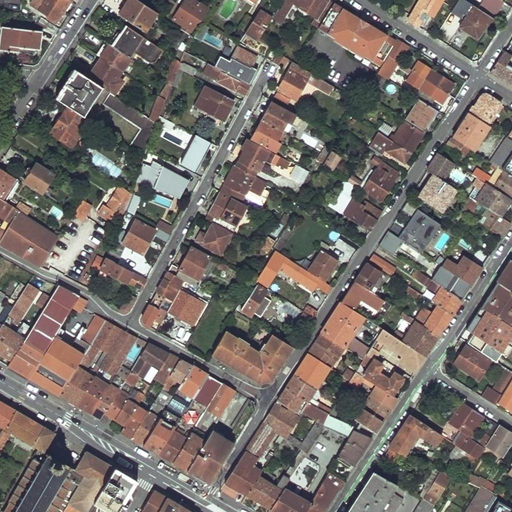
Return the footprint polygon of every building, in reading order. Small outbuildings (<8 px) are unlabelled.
[(72,1),(69,0),(32,0),(31,3),(47,14),(46,16),(57,23),(72,1)] [(126,8),(121,15),(146,32),(153,21),(154,21),(159,15),(137,0),(127,0),(123,6),(126,8)] [(205,8),(198,3),(197,4),(190,0),(186,0),(174,19),(184,26),(181,30),(189,35),(196,23),(199,22),(206,12),(205,8)] [(210,0),(207,5),(212,8),(217,0),(210,0)] [(328,0),(327,0),(286,0),(274,20),(281,24),(294,4),(316,19),(328,0)] [(333,3),(328,0),(316,19),(312,25),(317,29),(333,3)] [(436,0),(442,3),(443,0),(418,0),(407,20),(418,27),(434,0),(436,0)] [(464,0),(458,0),(458,2),(468,9),(471,4),(464,0)] [(333,3),(317,29),(327,35),(343,10),(333,3)] [(474,6),(460,28),(478,40),(488,25),(489,26),(494,19),(474,6)] [(343,10),(327,35),(380,68),(395,42),(343,10)] [(246,32),(244,34),(257,43),(257,42),(261,36),(272,19),(259,11),(253,20),(246,32)] [(247,16),(240,28),(246,32),(253,20),(247,16)] [(39,19),(36,23),(56,36),(61,29),(46,19),(39,19)] [(3,26),(1,50),(34,54),(34,48),(39,49),(41,31),(3,26)] [(128,26),(114,46),(133,59),(136,61),(139,63),(141,59),(151,66),(153,63),(159,61),(165,51),(128,26)] [(273,42),(261,36),(257,42),(269,49),(273,42)] [(399,40),(389,57),(395,62),(406,45),(399,40)] [(133,59),(114,46),(110,44),(102,56),(122,70),(125,72),(130,64),(133,59)] [(219,57),(213,67),(249,86),(255,75),(249,71),(256,57),(237,47),(229,62),(219,57)] [(504,51),(490,72),(511,87),(511,66),(507,63),(511,56),(504,51)] [(276,53),(272,62),(278,65),(282,68),(287,60),(276,53)] [(102,56),(88,77),(102,86),(109,91),(112,93),(121,80),(117,77),(122,70),(102,56)] [(389,57),(378,74),(386,80),(389,81),(399,64),(395,62),(389,57)] [(176,58),(167,82),(169,83),(171,85),(181,61),(176,58)] [(181,61),(171,85),(172,86),(181,62),(181,61)] [(418,63),(412,72),(413,73),(448,95),(454,86),(418,63)] [(197,70),(185,64),(181,70),(194,76),(197,70)] [(293,64),(277,90),(294,100),(310,74),(293,64)] [(208,65),(205,71),(219,79),(217,82),(235,91),(236,90),(246,95),(251,87),(249,86),(213,67),(208,65)] [(77,70),(58,100),(69,106),(85,117),(102,86),(88,77),(77,70)] [(448,95),(413,73),(407,82),(425,93),(419,101),(430,108),(436,100),(442,104),(448,95)] [(378,74),(373,83),(381,89),(386,80),(378,74)] [(315,77),(310,83),(328,94),(332,87),(315,77)] [(172,86),(171,85),(169,83),(161,96),(167,100),(172,86)] [(203,87),(194,106),(223,121),(233,102),(203,87)] [(128,144),(145,156),(158,124),(158,123),(150,117),(112,93),(109,91),(102,104),(138,128),(128,144)] [(276,93),(271,102),(283,109),(287,100),(276,93)] [(150,117),(158,123),(161,117),(167,100),(161,96),(159,94),(150,117)] [(472,107),(469,114),(486,125),(499,104),(485,95),(484,95),(482,97),(480,99),(474,108),(472,107)] [(369,99),(365,96),(362,102),(359,106),(362,108),(365,104),(366,105),(369,99)] [(418,100),(405,121),(424,132),(437,112),(430,108),(419,101),(418,100)] [(271,102),(260,121),(283,132),(293,115),(283,109),(271,102)] [(69,106),(51,133),(73,147),(90,121),(85,117),(69,106)] [(469,114),(453,139),(464,146),(470,150),(474,152),(489,127),(486,125),(469,114)] [(175,124),(161,117),(158,123),(158,124),(171,131),(175,124)] [(260,121),(250,138),(273,151),(276,146),(273,145),(277,137),(280,139),(283,132),(260,121)] [(378,131),(388,136),(392,128),(382,123),(378,131)] [(391,137),(389,141),(410,155),(423,135),(407,125),(401,134),(398,132),(394,138),(391,137)] [(389,141),(378,134),(373,141),(387,150),(386,152),(404,164),(410,155),(389,141)] [(196,135),(181,163),(195,172),(210,143),(196,135)] [(490,163),(492,164),(502,170),(511,152),(511,141),(506,137),(490,163)] [(453,139),(452,138),(447,146),(459,153),(464,146),(453,139)] [(287,162),(246,141),(242,150),(244,151),(239,160),(237,159),(233,165),(254,175),(262,160),(268,163),(269,162),(276,166),(278,165),(284,168),(287,162)] [(330,148),(325,146),(322,152),(327,155),(330,148)] [(464,146),(459,153),(466,157),(470,150),(464,146)] [(511,152),(502,170),(511,177),(511,152)] [(433,175),(442,181),(454,164),(438,153),(426,171),(433,175)] [(332,154),(323,167),(332,172),(340,159),(332,154)] [(378,167),(363,191),(380,202),(398,175),(375,159),(373,163),(378,167)] [(143,163),(135,181),(179,198),(188,179),(153,160),(150,166),(143,163)] [(36,163),(25,182),(42,194),(54,174),(36,163)] [(490,168),(502,176),(497,183),(477,170),(473,176),(475,177),(510,199),(511,195),(511,177),(502,170),(492,164),(490,168)] [(254,175),(233,165),(223,185),(219,192),(230,198),(240,204),(245,195),(248,190),(259,196),(263,189),(267,183),(254,175)] [(305,172),(293,166),(287,177),(300,183),(305,172)] [(11,197),(20,182),(0,168),(0,198),(27,215),(30,210),(11,197)] [(433,175),(419,196),(441,211),(455,189),(442,181),(433,175)] [(510,199),(475,177),(473,179),(481,184),(480,186),(481,187),(478,193),(472,189),(468,197),(477,203),(485,208),(498,217),(510,199)] [(360,185),(350,179),(348,182),(358,188),(360,185)] [(352,186),(345,182),(341,187),(350,193),(354,187),(352,186)] [(120,186),(107,207),(116,213),(119,215),(125,205),(120,202),(127,190),(120,186)] [(350,193),(341,187),(328,207),(343,216),(353,200),(355,197),(350,193)] [(269,192),(263,189),(259,196),(248,190),(245,195),(263,204),(269,192)] [(246,207),(240,204),(230,198),(229,199),(219,193),(205,219),(232,233),(246,207)] [(139,196),(132,194),(125,211),(132,214),(139,196)] [(468,197),(459,210),(469,216),(477,203),(468,197)] [(27,215),(0,198),(0,214),(13,223),(6,233),(0,230),(0,244),(40,267),(59,236),(54,233),(27,215)] [(89,203),(83,199),(73,215),(81,220),(89,207),(89,203)] [(362,205),(353,200),(343,216),(369,233),(382,214),(364,202),(362,205)] [(439,224),(406,202),(401,210),(411,217),(397,238),(402,241),(421,253),(439,224)] [(107,207),(103,205),(99,212),(100,214),(111,221),(116,213),(107,207)] [(49,214),(59,219),(63,212),(53,206),(49,214)] [(485,208),(476,222),(500,238),(509,224),(498,217),(485,208)] [(72,216),(68,213),(64,220),(68,223),(72,216)] [(301,222),(295,218),(288,229),(294,233),(301,222)] [(118,228),(106,258),(114,262),(117,264),(126,245),(143,254),(155,231),(135,220),(128,232),(118,228)] [(155,227),(159,229),(170,235),(173,229),(159,221),(155,227)] [(201,233),(195,242),(219,255),(230,234),(212,224),(206,235),(201,233)] [(159,229),(155,235),(167,241),(170,235),(159,229)] [(294,233),(288,229),(276,249),(282,253),(294,233)] [(387,231),(377,247),(392,256),(402,241),(397,238),(387,231)] [(171,265),(167,272),(183,281),(194,287),(195,285),(199,287),(200,284),(196,282),(206,263),(213,267),(211,270),(219,275),(218,277),(221,278),(227,266),(210,257),(209,258),(190,247),(179,269),(171,265)] [(275,252),(257,283),(259,284),(267,289),(283,267),(286,269),(291,263),(275,252)] [(317,260),(309,273),(322,281),(325,283),(338,262),(322,252),(317,260)] [(373,254),(368,261),(391,276),(396,269),(373,254)] [(317,260),(311,256),(303,269),(309,273),(317,260)] [(445,260),(441,267),(470,285),(481,269),(461,256),(455,266),(445,260)] [(106,258),(98,277),(104,281),(108,273),(126,283),(127,282),(140,289),(146,279),(140,276),(139,278),(113,263),(114,262),(106,258)] [(511,260),(497,282),(499,284),(511,291),(511,260)] [(367,263),(355,282),(375,295),(377,292),(371,289),(381,272),(367,263)] [(470,285),(441,267),(440,266),(430,281),(432,282),(438,286),(460,300),(470,285)] [(429,287),(432,282),(430,281),(418,273),(415,271),(412,276),(429,287)] [(167,272),(157,292),(165,297),(169,300),(173,301),(183,281),(167,272)] [(322,281),(318,288),(329,296),(333,289),(325,283),(322,281)] [(16,302),(23,288),(12,282),(5,296),(16,302)] [(355,282),(341,303),(353,311),(360,300),(378,312),(381,307),(387,311),(390,305),(375,295),(355,282)] [(432,282),(429,287),(432,289),(431,290),(435,293),(429,301),(436,306),(450,316),(460,300),(438,286),(432,282)] [(1,326),(0,327),(0,354),(10,361),(26,336),(11,327),(13,322),(17,324),(38,291),(28,284),(13,308),(6,318),(1,326)] [(10,361),(7,366),(18,373),(28,378),(60,326),(72,307),(80,295),(78,296),(58,284),(50,298),(42,310),(26,336),(10,361)] [(259,284),(241,312),(252,318),(254,315),(262,319),(272,304),(264,299),(269,291),(267,289),(259,284)] [(511,291),(499,284),(483,309),(509,325),(511,320),(511,291)] [(407,287),(404,292),(419,302),(423,297),(407,287)] [(157,292),(155,295),(155,296),(163,301),(165,297),(157,292)] [(180,293),(167,315),(191,328),(203,306),(180,293)] [(43,294),(36,306),(42,310),(50,298),(43,294)] [(127,294),(119,310),(123,312),(129,310),(135,299),(127,294)] [(89,301),(80,295),(72,307),(81,313),(89,301)] [(227,296),(224,300),(237,307),(239,303),(227,296)] [(160,307),(162,304),(153,299),(142,320),(143,324),(156,332),(167,311),(160,307)] [(224,300),(222,304),(235,311),(237,307),(224,300)] [(278,317),(291,322),(298,307),(284,302),(278,317)] [(380,328),(377,326),(365,318),(353,311),(341,303),(321,334),(343,348),(362,361),(366,356),(382,329),(380,328)] [(13,308),(8,305),(1,315),(6,318),(13,308)] [(308,305),(305,311),(314,316),(317,312),(308,305)] [(422,310),(414,322),(436,335),(441,328),(442,328),(450,316),(436,306),(430,315),(422,310)] [(402,322),(411,328),(405,338),(396,332),(393,337),(424,357),(437,336),(436,335),(414,322),(396,309),(394,313),(399,316),(397,319),(402,322)] [(305,311),(300,319),(309,325),(314,316),(305,311)] [(60,326),(28,378),(45,389),(59,397),(105,321),(96,316),(82,340),(77,337),(72,345),(62,338),(67,330),(60,326)] [(76,407),(94,377),(100,367),(123,330),(105,321),(59,397),(67,402),(76,407)] [(411,328),(402,322),(396,332),(405,338),(411,328)] [(225,333),(213,354),(261,384),(272,382),(293,348),(283,341),(261,328),(250,344),(239,338),(237,340),(225,333)] [(393,337),(382,329),(366,356),(371,359),(373,360),(375,357),(376,357),(384,344),(401,356),(399,360),(399,361),(399,363),(400,363),(414,372),(424,357),(393,337)] [(123,330),(100,367),(107,371),(102,378),(109,383),(137,338),(123,330)] [(321,334),(308,354),(329,369),(335,372),(337,369),(332,366),(343,348),(321,334)] [(287,335),(283,341),(293,348),(295,350),(299,343),(287,335)] [(108,386),(90,415),(94,418),(99,421),(147,343),(137,338),(109,383),(108,386)] [(147,343),(99,421),(107,426),(112,417),(124,425),(136,406),(143,395),(137,391),(130,402),(120,396),(133,375),(141,380),(152,362),(160,367),(168,354),(147,343)] [(465,346),(453,364),(475,378),(480,370),(484,373),(490,363),(465,346)] [(160,367),(155,376),(156,377),(159,372),(168,378),(179,359),(168,354),(160,367)] [(308,354),(294,376),(316,390),(329,369),(308,354)] [(362,361),(355,373),(359,376),(371,359),(366,356),(362,361)] [(168,378),(165,383),(169,385),(173,379),(180,383),(190,365),(179,359),(168,378)] [(372,361),(362,377),(376,387),(391,397),(402,380),(393,374),(388,381),(386,382),(377,376),(376,374),(381,366),(372,361)] [(180,383),(176,389),(193,399),(208,376),(190,365),(180,383)] [(511,372),(506,369),(492,390),(502,396),(511,380),(511,372)] [(480,370),(475,378),(478,381),(484,373),(480,370)] [(335,372),(331,378),(340,384),(344,379),(335,372)] [(376,374),(377,376),(386,382),(388,381),(376,374)] [(181,418),(157,455),(165,459),(173,464),(222,384),(208,376),(193,399),(181,418)] [(294,376),(286,389),(308,401),(329,413),(330,413),(331,411),(310,399),(316,390),(294,376)] [(94,377),(76,407),(84,412),(90,415),(108,386),(94,377)] [(502,397),(497,403),(510,412),(511,409),(511,380),(502,396),(502,397)] [(222,384),(173,464),(179,468),(186,472),(212,431),(236,392),(222,384)] [(376,387),(370,398),(389,410),(396,400),(391,397),(376,387)] [(502,397),(488,388),(483,396),(496,405),(497,403),(502,397)] [(153,402),(131,439),(136,443),(141,446),(158,419),(150,415),(158,403),(165,408),(166,405),(172,396),(165,392),(161,389),(153,402)] [(286,389),(277,402),(300,414),(302,412),(308,401),(286,389)] [(331,411),(330,413),(336,416),(343,404),(345,404),(347,401),(340,396),(331,411)] [(361,406),(359,408),(361,410),(381,423),(389,410),(370,398),(363,408),(361,406)] [(0,424),(6,428),(16,410),(7,404),(0,400),(0,424)] [(124,425),(119,433),(124,436),(131,439),(153,402),(149,400),(143,410),(136,406),(124,425)] [(232,431),(229,441),(229,442),(233,445),(253,413),(251,401),(232,431)] [(294,436),(291,441),(303,449),(307,451),(322,427),(323,423),(326,419),(329,413),(308,401),(302,412),(316,420),(302,441),(294,436)] [(463,403),(449,425),(463,434),(455,446),(462,450),(469,439),(484,416),(477,412),(463,403)] [(158,419),(141,446),(150,451),(157,455),(181,418),(168,409),(169,407),(166,405),(165,408),(158,419)] [(275,405),(263,423),(276,431),(284,435),(283,437),(291,441),(294,436),(287,431),(296,416),(275,405)] [(37,422),(16,410),(6,428),(1,438),(0,439),(0,456),(3,452),(1,451),(12,432),(44,451),(55,432),(37,422)] [(361,410),(356,419),(363,424),(359,429),(372,437),(381,423),(361,410)] [(329,413),(326,419),(342,429),(346,422),(336,416),(330,413),(329,413)] [(410,416),(389,449),(402,454),(403,454),(416,432),(436,446),(442,437),(410,416)] [(469,439),(462,450),(468,455),(476,460),(485,446),(498,426),(491,421),(483,433),(486,435),(479,446),(469,439)] [(352,430),(354,426),(346,422),(342,429),(350,433),(352,430)] [(263,423),(224,484),(234,490),(245,497),(259,474),(263,469),(252,462),(255,456),(259,458),(276,431),(263,423)] [(511,434),(498,426),(485,446),(502,457),(511,443),(511,434)] [(350,433),(337,456),(353,467),(371,440),(352,430),(350,433)] [(229,441),(212,431),(186,472),(200,480),(202,482),(211,481),(231,449),(229,442),(229,441)] [(283,437),(278,434),(274,441),(278,444),(283,437)] [(319,435),(307,457),(328,469),(340,446),(319,435)] [(455,446),(448,457),(461,465),(468,455),(462,450),(455,446)] [(303,449),(292,466),(296,469),(300,461),(307,451),(303,449)] [(389,449),(383,458),(395,465),(402,454),(389,449)] [(87,511),(93,504),(114,467),(87,451),(76,469),(78,470),(55,509),(61,511),(87,511)] [(78,470),(76,469),(63,462),(49,454),(44,463),(34,457),(2,511),(53,511),(55,509),(78,470)] [(290,478),(287,482),(290,484),(303,463),(300,461),(296,469),(290,478)] [(292,466),(291,465),(285,475),(290,478),(296,469),(292,466)] [(128,475),(114,467),(93,504),(106,511),(118,511),(136,480),(128,475)] [(422,499),(433,505),(452,475),(434,467),(430,474),(424,484),(426,485),(430,488),(426,495),(422,493),(420,498),(422,499)] [(310,503),(304,511),(323,511),(343,483),(328,471),(310,503)] [(429,511),(433,505),(422,499),(413,511),(394,511),(403,499),(394,492),(398,486),(374,472),(347,511),(429,511)] [(259,474),(245,497),(258,504),(269,511),(283,488),(287,482),(290,478),(285,475),(283,474),(277,484),(259,474)] [(468,475),(465,480),(480,487),(481,485),(482,486),(486,480),(479,477),(478,479),(467,474),(468,475)] [(486,480),(482,486),(490,491),(494,485),(486,480)] [(426,495),(430,488),(426,485),(422,492),(422,493),(426,495)] [(480,487),(469,504),(482,511),(493,492),(490,491),(482,486),(481,485),(480,487)] [(283,488),(269,511),(271,511),(304,511),(310,503),(283,488)] [(141,511),(158,511),(167,497),(163,495),(157,491),(152,492),(141,511)] [(501,496),(491,511),(511,511),(511,506),(507,503),(508,501),(503,498),(501,496)] [(191,511),(184,507),(167,497),(158,511),(191,511)]
